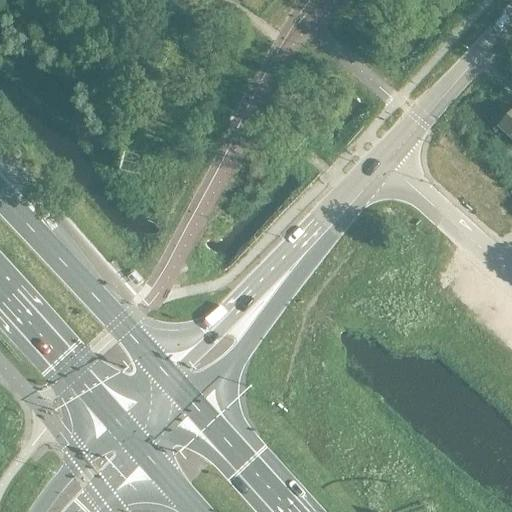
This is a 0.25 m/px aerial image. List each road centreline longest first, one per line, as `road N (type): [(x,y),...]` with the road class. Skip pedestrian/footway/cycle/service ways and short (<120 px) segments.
road 1 (trunk): [(164,373),(0,196)]
road 2 (tertiary): [(381,160),(511,21)]
road 3 (tertiary): [(191,402),(244,350),(300,249)]
road 4 (tertiary): [(300,249),(164,373)]
road 5 (trunk): [(0,293),(117,422)]
road 6 (unclassified): [(511,275),(381,160)]
road 7 (trunk): [(291,511),(191,402)]
road 8 (tertiary): [(300,249),(381,160)]
